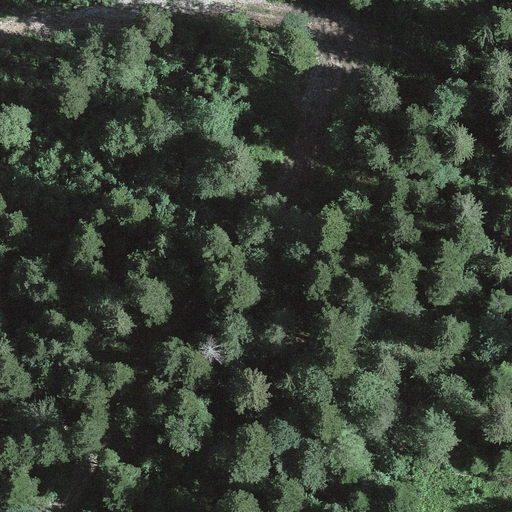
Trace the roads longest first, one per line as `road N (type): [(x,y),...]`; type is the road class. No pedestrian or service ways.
road 1 (track): [(348,24),(322,118),(296,171),(259,213),(61,509)]
road 2 (track): [(348,24),(234,4),(0,26)]
road 3 (track): [(348,24),(403,44),(465,92),(511,173)]
